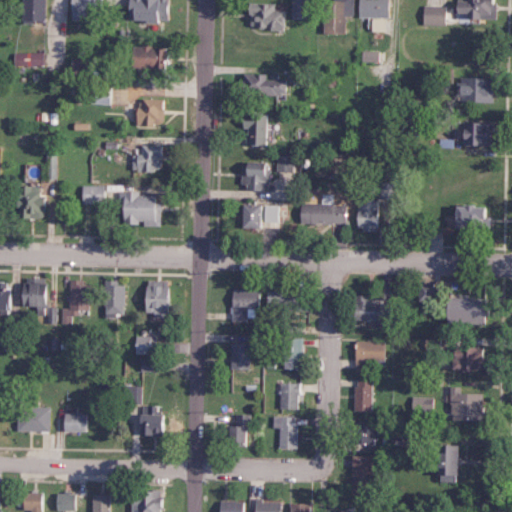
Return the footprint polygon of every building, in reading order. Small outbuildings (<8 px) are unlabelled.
[(50,0),(28,0),(28,20),(50,21),(50,0)] [(73,0),(74,17),(108,17),(107,0),(73,0)] [(311,18),(310,0),(294,0),(294,18),(311,18)] [(349,33),(350,15),(357,15),(357,0),(333,0),(332,32),(349,33)] [(364,0),(364,16),(395,17),(395,0),(364,0)] [(473,0),(474,1),(459,1),(459,12),(470,12),(470,19),(502,18),(501,0),(473,0)] [(290,10),(280,9),(280,2),(254,1),(254,27),(290,28),(290,10)] [(425,24),(450,25),(451,6),(426,5),(425,24)] [(390,31),(390,18),(376,18),(376,31),(390,31)] [(170,46),(141,44),(140,66),(168,68),(170,46)] [(383,51),(365,50),(365,60),(383,61),(383,51)] [(18,52),(18,65),(48,64),(48,52),(18,52)] [(88,58),(77,58),(77,78),(88,78),(88,58)] [(456,68),(439,67),(439,82),(455,82),(456,68)] [(313,85),(314,69),(295,68),(294,84),(313,85)] [(292,79),(272,78),(272,73),(248,72),(247,93),(291,94),(292,79)] [(498,102),(499,77),(463,76),(462,101),(498,102)] [(170,100),(139,99),(138,124),(169,124),(170,100)] [(270,113),(245,114),(245,127),(250,127),(251,144),(271,144),(270,113)] [(470,144),(496,144),(496,122),(470,121),(470,144)] [(137,154),(137,170),(166,170),(166,144),(145,145),(146,154),(137,154)] [(59,152),(49,153),(49,163),(44,163),(45,178),(60,178),(59,152)] [(297,172),(298,155),(278,155),(277,172),(297,172)] [(274,163),(246,162),(246,189),(274,189),(274,163)] [(85,203),(110,203),(110,185),(85,184),(85,203)] [(123,191),(123,207),(127,207),(128,223),(149,222),(149,226),(166,225),(165,193),(145,194),(145,190),(123,191)] [(52,192),(23,191),(22,216),(51,218),(52,192)] [(358,229),(383,229),(384,208),(380,208),(380,199),(358,199),(358,229)] [(282,227),(282,210),(270,210),(270,204),(252,203),(252,214),(246,214),(246,226),(282,227)] [(305,222),(349,223),(349,204),(305,203),(305,222)] [(459,205),(459,226),(494,227),(494,206),(459,205)] [(94,309),(93,279),(73,279),(74,308),(62,308),(63,323),(75,323),(75,315),(82,315),(82,310),(94,309)] [(0,309),(17,310),(18,290),(9,290),(9,281),(0,280),(0,309)] [(108,315),(128,315),(129,285),(117,285),(117,280),(109,280),(108,315)] [(173,318),(174,280),(152,280),(151,312),(158,312),(158,317),(173,318)] [(27,305),(38,305),(38,315),(49,315),(49,323),(59,323),(59,306),(54,306),(54,281),(27,281),(27,305)] [(436,283),(420,282),(420,300),(435,301),(436,283)] [(263,307),(264,290),(236,290),(235,321),(250,321),(250,307),(263,307)] [(270,309),(309,311),(310,292),(271,291),(270,309)] [(449,323),(492,323),(493,298),(450,297),(449,323)] [(389,321),(390,301),(361,301),(361,320),(389,321)] [(19,349),(20,330),(3,330),(3,349),(19,349)] [(159,336),(139,336),(139,354),(159,354),(159,336)] [(388,341),(359,341),(358,373),(375,373),(375,365),(388,365),(388,341)] [(254,368),(253,343),(234,343),(235,369),(254,368)] [(491,346),(459,346),(458,369),(491,369),(491,346)] [(284,368),(299,368),(298,350),(284,351),(284,368)] [(162,360),(143,359),(142,371),(161,371),(162,360)] [(375,410),(375,379),(357,379),(358,410),(375,410)] [(281,408),(302,408),(302,383),(281,382),(281,408)] [(145,385),(125,384),(124,402),(144,403),(145,385)] [(454,386),(454,420),(487,419),(487,393),(464,393),(464,386),(454,386)] [(412,413),(436,413),(436,397),(413,396),(412,413)] [(160,405),(144,405),(143,435),(173,435),(173,414),(160,414),(160,405)] [(20,430),(53,431),(54,407),(21,406),(20,430)] [(91,431),(91,413),(66,413),(66,431),(91,431)] [(254,438),(254,414),(237,414),(237,425),(229,425),(230,438),(254,438)] [(282,427),(282,448),(299,448),(300,417),(276,416),(276,427),(282,427)] [(464,482),(465,449),(452,448),(451,465),(444,465),(443,481),(464,482)] [(375,456),(355,455),(354,494),(374,495),(375,456)] [(47,511),(48,493),(28,493),(27,511),(47,511)] [(58,510),(80,510),(80,493),(58,493),(58,510)] [(113,511),(114,494),(96,494),(95,511),(113,511)] [(166,511),(167,500),(134,499),(133,511),(166,511)] [(221,511),(248,511),(249,501),(222,500),(221,511)] [(285,511),(285,501),(259,502),(259,511),(285,511)] [(313,511),(314,503),(292,503),(291,511),(313,511)]
